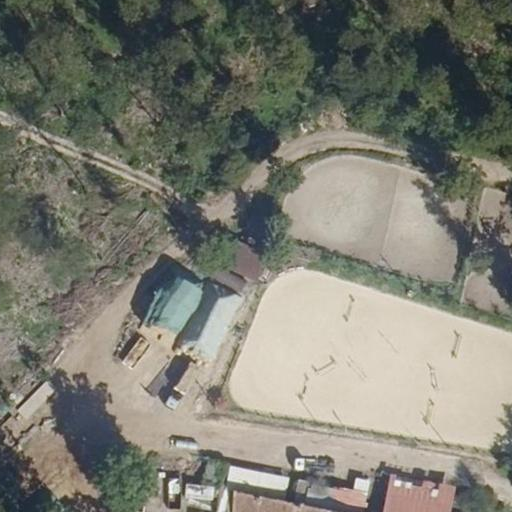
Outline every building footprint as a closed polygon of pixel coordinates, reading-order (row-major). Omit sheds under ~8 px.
[(240,241),(225,266),(255,284),(270,259),(240,241)] [(197,313),(234,330),(249,299),(212,282),(197,313)] [(191,440),(190,454),(233,458),(235,445),(191,440)] [(269,464),(301,466),(302,453),(270,452),(269,464)] [(378,470),(369,511),(443,511),(448,483),(378,470)] [(192,511),(219,511),(218,484),(185,486),(186,502),(192,502),(192,511)] [(357,511),(230,485),(227,511),(357,511)]
